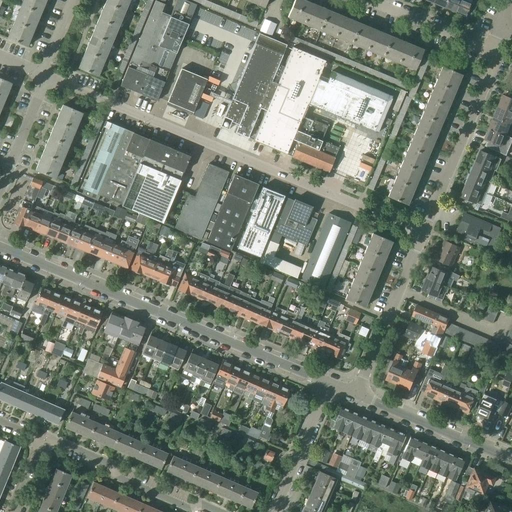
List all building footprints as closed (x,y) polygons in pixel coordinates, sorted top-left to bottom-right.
[(46,2),(46,0),(24,0),(22,6),(41,14),(46,2)] [(130,0),(107,0),(106,4),(126,12),(130,1),(130,0)] [(156,1),(120,85),(120,86),(139,94),(178,0),(172,0),(176,2),(171,16),(163,13),(166,5),(156,1)] [(197,5),(184,0),(178,0),(139,94),(157,101),(197,5)] [(211,0),(211,3),(209,8),(213,10),(215,5),(217,0),(211,0)] [(221,7),(219,12),(224,14),(226,10),(230,0),(227,0),(225,6),(222,4),(221,7)] [(302,0),(295,0),(288,17),(304,24),(312,4),(302,0)] [(447,0),(434,0),(433,4),(444,9),(447,0)] [(447,0),(444,9),(454,13),(459,0),(447,0)] [(459,0),(454,13),(466,18),(468,12),(473,14),(479,0),(459,0)] [(126,12),(106,4),(100,20),(119,28),(126,12)] [(312,4),(304,24),(320,31),(328,11),(312,4)] [(17,17),(15,22),(34,30),(41,14),(22,6),(17,17)] [(328,11),(320,31),(336,37),(344,17),(328,11)] [(344,17),(336,37),(352,44),(360,24),(344,17)] [(276,24),(264,19),(259,31),(272,36),(276,24)] [(117,33),(119,28),(100,20),(93,36),(112,44),(117,33)] [(8,39),(27,47),(34,30),(15,22),(8,39)] [(360,24),(352,44),(368,51),(376,31),(360,24)] [(376,31),(368,51),(383,57),(392,37),(376,31)] [(287,45),(259,34),(225,118),(239,124),(235,133),(248,138),(249,137),(260,108),(266,110),(277,84),(272,82),(287,45)] [(88,48),(86,52),(105,60),(112,44),(93,36),(88,48)] [(392,37),(383,57),(399,64),(407,44),(392,37)] [(407,44),(399,64),(415,70),(423,50),(407,44)] [(266,110),(253,141),(286,155),(302,117),(317,80),(322,82),(324,77),(319,76),(325,61),(292,47),(277,84),(266,110)] [(105,60),(86,52),(79,68),(98,76),(103,66),(105,60)] [(443,67),(436,84),(455,92),(462,75),(443,67)] [(181,69),(168,102),(167,102),(194,113),(199,101),(204,88),(207,80),(181,69)] [(317,80),(307,105),(377,134),(391,98),(331,72),(326,84),(322,82),(317,80)] [(0,98),(5,100),(12,84),(0,79),(0,98)] [(429,100),(448,108),(455,92),(436,84),(429,100)] [(396,96),(390,111),(395,113),(401,98),(396,96)] [(511,112),(511,99),(503,96),(499,107),(511,112)] [(422,116),(442,124),(448,108),(429,100),(422,116)] [(194,113),(193,116),(202,120),(209,105),(199,101),(194,113)] [(82,114),(63,106),(56,122),(76,130),(82,114)] [(511,112),(499,107),(494,119),(511,126),(511,112)] [(415,132),(435,140),(442,124),(422,116),(415,132)] [(327,126),(308,118),(308,119),(302,117),(286,155),(292,157),(329,172),(339,148),(321,141),(327,126)] [(511,126),(494,119),(490,129),(506,136),(508,131),(510,132),(511,127),(511,126)] [(97,120),(93,131),(98,133),(102,122),(97,120)] [(76,130),(56,122),(50,138),(69,146),(73,136),(76,130)] [(83,191),(82,194),(98,201),(99,197),(100,196),(99,195),(126,131),(112,124),(83,191)] [(485,140),(497,145),(494,151),(506,156),(508,150),(503,148),(506,142),(504,141),(506,136),(490,129),(485,140)] [(88,142),(93,144),(98,133),(93,131),(88,142)] [(126,131),(99,195),(100,196),(122,205),(149,140),(133,133),(126,131)] [(409,148),(428,157),(435,140),(415,132),(409,148)] [(69,146),(50,138),(43,154),(62,163),(69,146)] [(122,205),(121,206),(139,214),(148,217),(162,223),(178,186),(184,172),(190,157),(149,140),(122,205)] [(83,152),(89,155),(93,144),(88,142),(83,152)] [(402,165),(421,173),(428,157),(409,148),(402,165)] [(481,151),(476,163),(491,169),(495,171),(497,172),(502,159),(481,151)] [(83,152),(79,163),(84,165),(89,155),(83,152)] [(36,171),(55,179),(62,163),(43,154),(36,171)] [(79,163),(74,174),(80,176),(84,165),(79,163)] [(476,163),(471,174),(487,181),(490,182),(495,171),(491,169),(476,163)] [(174,228),(200,239),(201,239),(204,231),(228,173),(208,164),(194,197),(188,195),(174,228)] [(395,181),(414,189),(421,173),(402,165),(395,181)] [(70,185),(75,187),(80,176),(74,174),(70,185)] [(471,174),(467,186),(487,195),(492,183),(490,182),(487,181),(471,174)] [(234,175),(222,203),(218,202),(215,210),(219,211),(214,223),(209,221),(206,229),(211,231),(207,242),(230,252),(258,185),(234,175)] [(24,201),(14,224),(24,228),(25,225),(31,210),(33,205),(41,187),(43,182),(33,178),(24,201)] [(388,197),(407,205),(414,189),(395,181),(388,197)] [(43,182),(41,187),(51,192),(53,186),(43,182)] [(467,186),(462,198),(477,204),(482,206),(487,195),(467,186)] [(263,187),(235,253),(258,263),(285,196),(263,187)] [(61,196),(71,200),(73,194),(63,190),(61,196)] [(76,195),(74,201),(82,205),(85,199),(76,195)] [(272,232),(259,263),(296,279),(301,269),(273,257),(282,236),(286,237),(300,243),(306,246),(317,220),(308,217),(312,209),(294,201),(286,198),(272,232)] [(92,209),(94,203),(85,199),(82,205),(92,209)] [(31,210),(25,225),(35,230),(42,214),(41,214),(43,209),(37,207),(33,205),(31,210)] [(117,206),(113,215),(124,220),(128,210),(117,206)] [(102,213),(112,217),(115,211),(105,207),(102,213)] [(511,207),(509,215),(504,213),(501,218),(511,223),(511,221),(511,207)] [(42,214),(35,230),(46,234),(52,219),(54,214),(43,209),(41,214),(42,214)] [(52,219),(46,234),(56,238),(65,217),(64,217),(65,216),(60,214),(60,215),(55,213),(54,214),(52,219)] [(127,214),(126,216),(124,219),(134,224),(137,216),(133,214),(132,216),(127,214)] [(139,214),(135,222),(145,226),(148,217),(139,214)] [(328,214),(300,280),(322,290),(350,223),(328,214)] [(464,239),(475,244),(476,242),(493,249),(501,229),(464,214),(457,231),(466,234),(464,239)] [(65,217),(56,238),(67,243),(73,227),(72,227),(74,223),(74,221),(69,219),(65,217)] [(73,227),(67,243),(77,247),(83,231),(82,231),(84,227),(74,223),(72,227),(73,227)] [(83,231),(77,247),(87,251),(93,236),(96,229),(85,225),(84,227),(82,231),(83,231)] [(357,228),(352,226),(347,237),(352,239),(357,228)] [(93,236),(87,251),(97,255),(103,240),(106,233),(96,229),(93,236)] [(103,240),(97,255),(108,259),(114,244),(117,236),(107,231),(106,233),(103,240)] [(366,251),(385,259),(392,243),(373,235),(366,251)] [(352,239),(347,237),(343,248),(347,250),(352,239)] [(114,244),(108,259),(117,264),(126,242),(122,240),(119,246),(114,244)] [(436,260),(452,268),(460,248),(445,241),(436,260)] [(126,242),(117,264),(128,268),(136,248),(137,246),(126,242)] [(138,256),(131,270),(141,275),(142,273),(154,244),(149,242),(145,249),(141,247),(138,256)] [(154,244),(142,273),(151,277),(159,258),(154,256),(158,245),(154,244)] [(221,250),(211,246),(207,255),(213,258),(214,255),(218,256),(219,255),(221,250)] [(347,250),(343,248),(338,259),(343,261),(347,250)] [(159,258),(151,277),(161,281),(173,252),(173,251),(168,249),(165,258),(160,256),(159,258)] [(482,254),(471,249),(468,254),(480,259),(482,254)] [(228,259),(230,254),(221,250),(219,255),(228,259)] [(359,267),(378,275),(385,259),(366,251),(359,267)] [(161,281),(160,283),(170,287),(171,285),(176,287),(181,277),(182,274),(186,265),(175,260),(177,254),(173,252),(161,281)] [(343,261),(338,259),(333,270),(338,272),(343,261)] [(378,275),(359,267),(352,283),(372,291),(378,275)] [(438,270),(432,267),(427,279),(449,288),(449,287),(451,282),(449,281),(452,273),(439,267),(438,270)] [(8,269),(2,283),(5,285),(2,294),(7,296),(17,272),(8,269)] [(338,272),(333,270),(329,280),(334,282),(338,272)] [(17,272),(7,296),(11,298),(15,289),(19,291),(26,276),(17,272)] [(284,276),(273,272),(270,279),(280,284),(284,276)] [(197,278),(190,295),(201,299),(210,277),(209,277),(198,273),(196,278),(197,278)] [(218,287),(211,304),(222,308),(230,287),(232,283),(235,276),(229,273),(224,285),(219,283),(218,287)] [(186,275),(179,291),(189,296),(190,295),(197,278),(196,278),(186,274),(186,275)] [(210,277),(201,299),(211,304),(218,287),(219,283),(220,282),(213,279),(214,276),(210,274),(209,277),(210,277)] [(19,291),(16,298),(26,302),(34,285),(24,281),(26,276),(19,291)] [(429,293),(427,297),(442,303),(446,294),(447,293),(449,289),(449,288),(427,279),(422,290),(429,293)] [(329,280),(324,291),(329,293),(334,282),(329,280)] [(285,292),(296,296),(300,286),(289,282),(285,292)] [(372,291),(352,283),(346,299),(365,307),(372,291)] [(230,287),(222,308),(232,313),(239,296),(241,291),(230,287)] [(41,289),(35,304),(41,307),(39,312),(43,314),(52,293),(41,289)] [(239,296),(232,313),(242,317),(253,291),(249,290),(245,299),(239,296)] [(253,291),(242,317),(252,321),(259,305),(252,302),(256,293),(253,291)] [(38,327),(37,329),(41,330),(42,326),(43,326),(49,312),(52,313),(53,311),(55,312),(61,297),(52,293),(43,314),(38,327)] [(326,305),(329,298),(319,294),(314,305),(324,309),(326,305)] [(61,297),(55,312),(65,316),(71,301),(61,297)] [(259,305),(252,321),(266,327),(273,311),(270,309),(275,299),(270,297),(267,303),(261,300),(259,305)] [(337,309),(340,302),(329,298),(326,305),(337,309)] [(65,316),(61,327),(65,328),(67,323),(73,326),(82,305),(71,301),(65,316)] [(0,309),(10,313),(9,316),(12,307),(3,303),(0,309)] [(82,305),(73,326),(80,328),(77,333),(81,335),(84,329),(86,324),(85,324),(92,309),(82,305)] [(444,333),(445,331),(449,323),(450,319),(418,305),(413,317),(430,324),(427,331),(442,338),(444,333)] [(486,311),(497,316),(500,310),(489,305),(486,311)] [(273,311),(266,327),(268,328),(278,332),(285,316),(287,312),(286,311),(274,306),(273,311)] [(12,307),(9,316),(19,320),(22,312),(12,307)] [(295,320),(288,336),(299,341),(306,324),(300,322),(305,308),(301,307),(299,311),(297,315),(295,320)] [(86,324),(84,329),(94,333),(102,313),(92,309),(85,324),(86,324)] [(344,321),(355,325),(360,314),(349,310),(344,321)] [(285,316),(278,332),(288,336),(295,320),(297,315),(287,311),(287,312),(285,316)] [(484,315),(495,320),(497,316),(486,311),(484,315)] [(104,332),(101,340),(107,343),(103,353),(101,358),(107,361),(109,357),(109,356),(113,345),(117,338),(121,327),(119,326),(123,317),(111,313),(104,332)] [(7,332),(12,334),(13,332),(18,334),(22,324),(0,314),(0,323),(9,328),(7,332)] [(484,315),(483,319),(493,324),(495,320),(484,315)] [(121,327),(117,338),(124,341),(130,343),(138,323),(123,317),(119,326),(121,327)] [(316,329),(309,345),(313,347),(319,350),(326,333),(325,333),(322,331),(325,323),(319,321),(316,329)] [(423,328),(411,322),(405,336),(417,341),(422,329),(423,328)] [(138,323),(130,343),(133,344),(132,346),(137,348),(145,326),(138,323)] [(449,323),(445,331),(444,333),(450,335),(454,325),(449,323)] [(306,324),(299,341),(309,345),(316,329),(306,324)] [(455,337),(460,327),(454,325),(450,335),(455,337)] [(22,331),(20,337),(31,342),(37,328),(37,329),(38,327),(36,326),(35,328),(34,327),(31,335),(22,331)] [(367,336),(370,329),(364,327),(361,334),(367,336)] [(460,327),(455,337),(460,340),(465,329),(460,327)] [(422,329),(417,341),(414,348),(434,356),(442,338),(427,331),(422,329)] [(465,329),(460,340),(465,342),(469,331),(465,329)] [(469,331),(465,342),(470,344),(474,334),(469,331)] [(326,333),(319,350),(331,354),(337,338),(326,333)] [(331,354),(330,356),(341,360),(348,342),(350,338),(339,334),(337,338),(331,354)] [(474,334),(470,344),(475,346),(479,336),(474,334)] [(142,353),(141,355),(150,359),(158,340),(160,336),(158,335),(155,339),(149,336),(142,353)] [(479,336),(475,346),(476,347),(475,348),(479,349),(484,338),(479,336)] [(484,338),(479,349),(481,350),(482,349),(484,350),(489,340),(484,338)] [(158,340),(150,359),(159,363),(167,344),(169,339),(167,339),(164,343),(158,340)] [(489,340),(484,350),(489,352),(494,342),(489,340)] [(498,344),(494,342),(489,352),(494,355),(498,344)] [(160,363),(159,365),(167,369),(169,366),(168,366),(176,348),(178,343),(177,343),(173,347),(167,344),(159,363),(160,363)] [(511,345),(505,343),(498,344),(494,355),(508,361),(511,352),(511,345)] [(465,344),(462,351),(468,354),(471,347),(465,344)] [(73,351),(64,347),(61,355),(70,358),(73,351)] [(176,348),(168,366),(169,366),(178,370),(179,369),(188,348),(186,347),(183,350),(176,348)] [(98,379),(115,385),(119,387),(125,374),(126,374),(135,352),(124,348),(115,370),(102,365),(101,368),(97,378),(98,379)] [(475,349),(473,348),(468,360),(475,363),(481,350),(479,349),(475,348),(475,349)] [(82,349),(77,360),(83,362),(87,351),(82,349)] [(191,354),(180,377),(190,381),(192,377),(200,357),(202,353),(200,353),(196,356),(191,354)] [(388,379),(399,384),(406,367),(409,361),(402,359),(403,357),(398,355),(388,379)] [(192,377),(190,381),(193,383),(195,378),(201,380),(201,381),(209,362),(211,357),(209,357),(206,360),(200,357),(192,377)] [(501,358),(498,364),(506,367),(509,362),(501,358)] [(84,373),(90,376),(97,378),(101,368),(102,365),(88,359),(82,373),(84,373)] [(201,380),(199,385),(202,387),(204,382),(210,384),(211,382),(220,361),(218,361),(215,364),(209,362),(201,381),(201,380)] [(222,362),(212,386),(222,391),(226,383),(233,366),(231,366),(232,365),(228,363),(228,364),(222,362)] [(413,371),(406,367),(399,384),(411,389),(421,364),(417,362),(413,371)] [(430,370),(420,392),(437,399),(450,368),(444,365),(441,374),(430,370)] [(233,366),(226,383),(231,385),(229,389),(233,391),(242,370),(233,366)] [(450,368),(437,399),(447,404),(454,388),(447,385),(454,369),(450,368)] [(233,391),(233,392),(242,396),(244,391),(252,375),(242,370),(233,391)] [(511,371),(509,370),(507,374),(503,385),(509,387),(511,380),(511,371)] [(252,375),(244,391),(250,394),(248,397),(252,399),(261,379),(252,375)] [(98,379),(97,381),(91,394),(108,401),(115,385),(98,379)] [(261,403),(270,383),(261,379),(252,399),(261,403)] [(1,384),(0,385),(0,399),(5,402),(14,382),(9,380),(6,386),(1,384)] [(128,388),(133,390),(133,391),(136,392),(139,386),(135,384),(136,382),(131,380),(128,388)] [(14,382),(5,402),(16,406),(21,393),(22,393),(24,387),(14,382)] [(270,383),(261,403),(267,406),(265,410),(269,412),(280,387),(276,385),(276,384),(271,382),(271,383),(270,383)] [(467,386),(458,408),(469,413),(472,405),(476,407),(478,400),(475,398),(475,397),(476,396),(470,394),(472,389),(470,389),(472,384),(468,382),(467,386)] [(454,388),(447,404),(458,408),(467,386),(461,384),(459,390),(454,388)] [(139,386),(136,392),(145,396),(148,389),(139,386)] [(290,391),(280,387),(269,412),(273,414),(277,404),(283,407),(290,391)] [(148,389),(145,396),(154,400),(157,393),(148,389)] [(21,393),(16,406),(26,411),(32,397),(22,393),(21,393)] [(490,397),(485,395),(477,413),(479,414),(479,416),(479,418),(481,419),(484,420),(486,419),(487,417),(489,418),(492,412),(496,413),(501,401),(497,399),(498,398),(491,395),(490,397)] [(32,397),(26,411),(36,415),(42,402),(32,397)] [(79,403),(90,407),(92,401),(81,397),(79,403)] [(172,398),(169,408),(176,411),(180,402),(172,398)] [(52,406),(47,420),(57,424),(63,411),(58,409),(60,403),(55,401),(53,406),(52,406)] [(42,402),(36,415),(47,420),(52,406),(42,402)] [(499,413),(507,417),(511,406),(504,402),(499,413)] [(204,403),(199,414),(207,417),(211,406),(204,403)] [(110,415),(112,408),(96,404),(94,411),(110,415)] [(151,409),(165,415),(167,410),(154,404),(151,409)] [(330,426),(330,427),(342,432),(351,411),(341,407),(336,421),(333,420),(330,426)] [(213,410),(209,418),(219,423),(221,417),(222,414),(213,410)] [(167,468),(174,452),(74,411),(67,428),(167,468)] [(199,414),(192,411),(189,417),(197,420),(199,414)] [(351,411),(342,432),(351,436),(360,415),(351,411)] [(360,415),(351,436),(360,440),(370,419),(360,415)] [(267,416),(264,423),(261,431),(258,437),(269,441),(272,435),(269,434),(271,430),(269,430),(273,421),(271,418),(267,416)] [(221,417),(219,423),(228,427),(231,422),(221,417)] [(370,419),(360,440),(369,444),(379,423),(370,419)] [(379,423),(369,444),(378,448),(379,448),(388,427),(379,423)] [(378,448),(373,460),(378,462),(383,450),(387,452),(390,447),(397,431),(388,427),(379,448),(378,448)] [(253,428),(249,436),(257,440),(258,437),(261,431),(253,428)] [(387,452),(386,455),(390,457),(388,464),(393,466),(406,435),(397,431),(390,447),(387,452)] [(243,442),(256,448),(258,442),(246,436),(243,442)] [(410,437),(401,458),(411,463),(411,461),(420,442),(410,437)] [(19,447),(5,441),(0,452),(14,458),(19,447)] [(420,442),(411,461),(420,465),(428,445),(420,442)] [(420,465),(419,466),(428,470),(431,464),(431,465),(438,449),(428,445),(420,465)] [(320,453),(317,460),(326,463),(331,452),(322,448),(320,453)] [(431,464),(428,470),(437,474),(446,453),(438,449),(431,465),(431,464)] [(263,459),(270,462),(274,454),(266,451),(263,459)] [(0,465),(10,470),(14,458),(0,452),(0,465)] [(333,453),(328,464),(337,468),(340,462),(340,461),(342,457),(333,453)] [(446,453),(437,474),(445,478),(455,457),(446,453)] [(167,471),(258,508),(265,491),(176,456),(174,463),(171,462),(167,471)] [(455,457),(445,478),(455,481),(457,476),(464,460),(455,457)] [(259,462),(257,468),(265,471),(268,465),(259,462)] [(340,462),(337,468),(346,471),(349,465),(340,462)] [(346,471),(345,475),(354,479),(358,471),(357,470),(359,468),(350,464),(349,465),(346,471)] [(10,470),(0,465),(0,478),(5,481),(10,470)] [(43,511),(62,511),(77,474),(60,468),(43,511)] [(460,485),(454,499),(460,501),(464,491),(473,495),(475,490),(480,492),(479,494),(481,495),(487,482),(491,484),(493,478),(473,469),(467,483),(462,481),(460,485)] [(358,471),(354,479),(359,482),(359,481),(363,473),(358,471)] [(319,472),(314,484),(331,491),(336,480),(319,472)] [(339,473),(336,479),(364,491),(367,484),(359,481),(359,482),(354,479),(345,475),(339,473)] [(382,475),(377,486),(384,489),(389,478),(382,475)] [(391,481),(387,490),(396,495),(400,486),(391,481)] [(86,498),(91,484),(85,482),(80,496),(86,498)] [(170,511),(98,482),(91,499),(122,511),(170,511)] [(452,482),(443,501),(452,505),(454,499),(460,485),(452,482)] [(314,484),(310,495),(326,502),(331,491),(314,484)] [(404,489),(400,497),(405,499),(409,491),(404,489)] [(310,495),(305,506),(318,511),(321,511),(326,502),(310,495)] [(346,511),(348,511),(350,511),(354,504),(349,502),(346,511)] [(511,511),(489,502),(487,507),(483,506),(484,503),(482,503),(479,510),(483,511),(511,511)]
